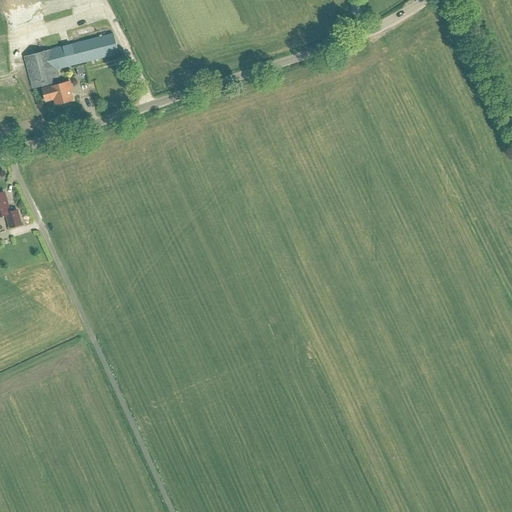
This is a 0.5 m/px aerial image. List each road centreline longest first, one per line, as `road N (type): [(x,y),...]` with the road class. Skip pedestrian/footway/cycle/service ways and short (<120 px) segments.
road 1 (tertiary): [(7,152),(369,32),(423,0)]
road 2 (unclassified): [(172,511),(7,152)]
road 3 (track): [(458,0),(511,122)]
